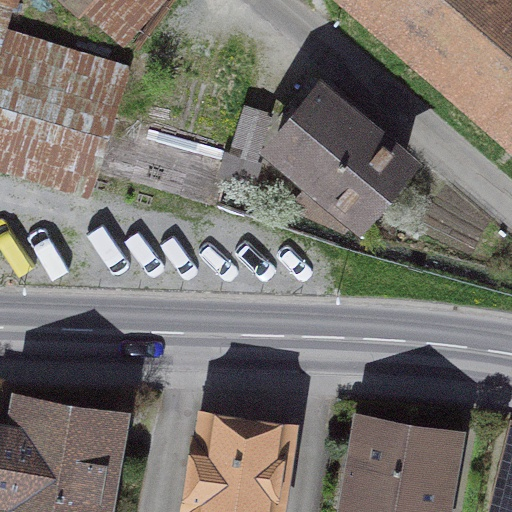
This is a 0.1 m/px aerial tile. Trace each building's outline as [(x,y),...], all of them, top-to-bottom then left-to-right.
[(0,0),(0,30),(3,20),(9,1),(6,0),(0,0)] [(511,0),(357,0),(511,134),(511,0)] [(125,56),(3,20),(0,30),(0,142),(90,170),(125,56)] [(315,92),(275,141),(314,179),(291,207),(345,228),(403,162),(315,92)] [(271,113),(244,105),(230,151),(257,160),(271,113)] [(26,405),(22,432),(11,495),(7,511),(110,511),(119,460),(104,458),(110,420),(26,405)] [(188,489),(186,502),(197,503),(195,511),(271,511),(283,430),(209,419),(198,490),(188,489)] [(0,493),(11,495),(22,432),(0,427),(0,493)] [(369,428),(353,511),(431,511),(444,441),(369,428)] [(511,511),(511,472),(502,511),(511,511)]
